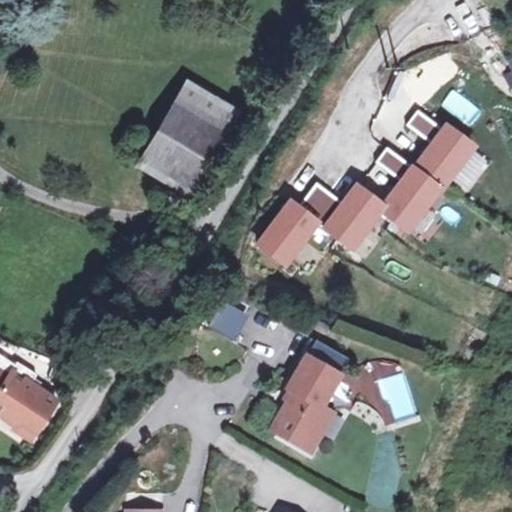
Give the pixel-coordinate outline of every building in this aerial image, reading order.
[(511,52),(498,60),(511,83),(511,52)] [(229,127),(175,98),(139,166),(192,195),(229,127)] [(299,212),(289,204),(258,243),(285,264),(316,224),(351,251),(382,211),(406,230),(468,150),(419,113),(408,128),(430,145),(412,168),(386,148),(373,164),(399,183),(381,206),(355,187),(340,207),(317,189),(299,212)] [(234,338),(246,301),(226,295),(214,331),(234,338)] [(354,383),(312,360),(271,434),(313,457),(354,383)] [(0,422),(31,443),(58,401),(0,363),(0,422)]
